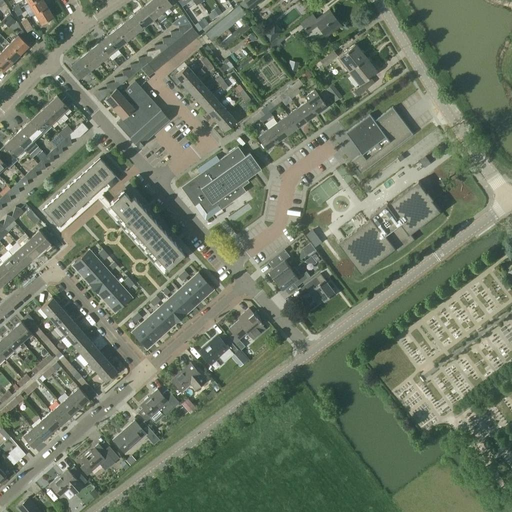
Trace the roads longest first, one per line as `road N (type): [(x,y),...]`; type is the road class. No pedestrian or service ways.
road 1 (tertiary): [(311,352),(102,511)]
road 2 (tertiary): [(509,201),(378,0)]
road 3 (residential): [(0,314),(52,268),(145,372)]
road 4 (residential): [(157,182),(207,142),(151,81),(196,44)]
road 5 (residential): [(0,500),(145,372)]
road 6 (residential): [(232,264),(279,229),(290,175),(329,148)]
road 7 (residential): [(157,182),(49,63)]
road 8 (tertiary): [(436,257),(311,352)]
road 9 (residential): [(145,372),(248,283)]
